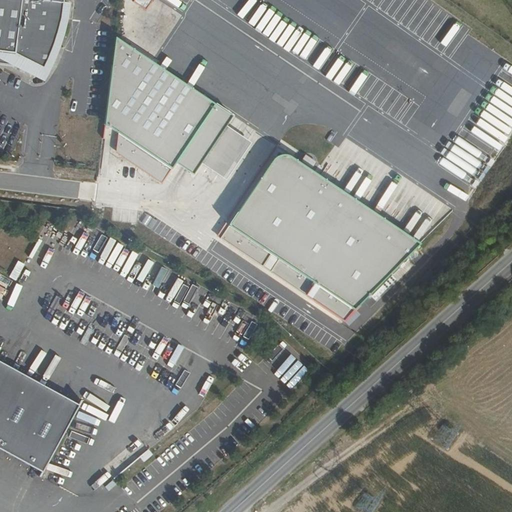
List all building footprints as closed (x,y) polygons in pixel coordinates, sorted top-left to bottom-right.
[(65,19),(66,19),(68,4),(63,3),(63,0),(0,0),(0,62),(14,64),(15,59),(45,74),(53,58),(56,56),(57,54),(58,50),(57,47),(62,33),(65,19)] [(146,10),(151,0),(132,0),(132,1),(146,10)] [(128,13),(124,19),(135,26),(139,20),(128,13)] [(212,107),(116,42),(103,127),(169,170),(212,107)] [(270,167),(229,230),(352,312),(417,247),(291,159),(284,161),(277,164),(270,167)] [(147,216),(143,225),(154,229),(158,220),(147,216)] [(9,277),(15,281),(24,265),(18,261),(9,277)] [(0,449),(42,473),(79,406),(0,362),(0,449)]
